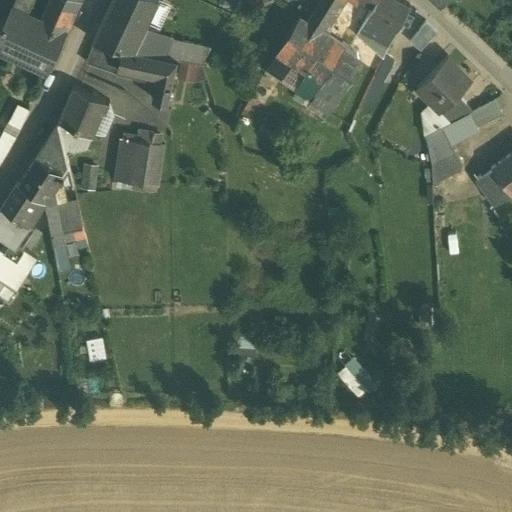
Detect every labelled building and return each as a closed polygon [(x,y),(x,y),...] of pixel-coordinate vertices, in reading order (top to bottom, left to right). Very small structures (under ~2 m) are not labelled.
[(13,0),(13,3),(28,10),(32,0),(13,0)] [(79,0),(59,0),(58,4),(74,11),(79,0)] [(111,0),(94,40),(95,41),(122,46),(134,49),(152,12),(157,0),(111,0)] [(330,0),(319,0),(308,18),(317,25),(331,15),(338,5),(330,0)] [(410,6),(399,0),(376,0),(376,1),(368,14),(397,30),(398,28),(410,6)] [(13,3),(12,3),(11,5),(0,26),(0,47),(48,69),(67,28),(51,20),(28,10),(13,3)] [(74,11),(58,4),(51,20),(67,28),(74,11)] [(439,30),(410,6),(398,28),(420,49),(439,30)] [(178,24),(152,12),(134,49),(163,55),(171,39),(178,24)] [(301,14),(279,49),(307,68),(329,32),(317,25),(308,18),(301,14)] [(397,30),(368,14),(360,29),(389,45),(397,30)] [(329,32),(307,68),(324,80),(346,44),(329,32)] [(186,42),(171,39),(163,55),(178,58),(186,42)] [(122,46),(95,41),(86,62),(117,72),(118,66),(122,46)] [(210,47),(186,42),(178,58),(178,59),(200,64),(210,47)] [(303,93),(293,109),(317,125),(327,110),(329,113),(359,65),(356,51),(346,44),(324,80),(312,100),(303,93)] [(134,49),(122,46),(118,66),(147,72),(159,75),(154,98),(169,101),(178,59),(134,49)] [(279,49),(266,69),(280,78),(303,93),(312,100),(324,80),(307,68),(279,49)] [(448,55),(417,86),(441,110),(457,94),(472,79),(448,55)] [(147,72),(118,66),(117,72),(146,78),(147,72)] [(266,69),(249,97),(262,106),(280,78),(266,69)] [(109,101),(74,85),(59,118),(92,133),(103,110),(105,111),(109,101)] [(457,94),(441,110),(452,121),(470,112),(473,110),(457,94)] [(473,110),(470,112),(476,124),(500,112),(494,100),(473,110)] [(17,103),(4,129),(15,135),(28,109),(17,103)] [(452,121),(430,132),(432,179),(461,164),(450,143),(478,129),(476,124),(470,112),(452,121)] [(59,118),(19,181),(45,198),(51,189),(60,175),(71,173),(66,151),(59,118)] [(92,133),(59,118),(66,151),(87,148),(92,133)] [(4,129),(0,136),(0,161),(6,151),(15,135),(4,129)] [(167,133),(140,129),(138,139),(163,142),(163,143),(165,143),(167,133)] [(121,137),(113,177),(157,183),(163,143),(163,142),(138,139),(121,137)] [(511,150),(476,178),(477,180),(478,179),(495,203),(494,203),(495,204),(511,192),(511,150)] [(81,188),(96,190),(100,165),(85,163),(81,188)] [(45,198),(19,181),(3,205),(30,223),(45,198)] [(51,189),(45,198),(54,240),(64,238),(67,238),(65,229),(58,203),(55,193),(51,189)] [(77,198),(58,203),(65,229),(83,224),(77,198)] [(30,223),(3,205),(0,208),(0,232),(7,237),(16,243),(30,223)] [(16,243),(7,237),(0,247),(0,280),(16,290),(38,256),(16,243)] [(64,238),(54,240),(59,268),(69,266),(64,238)] [(0,280),(0,295),(8,301),(16,290),(0,280)] [(255,332),(237,332),(237,354),(256,354),(255,332)] [(356,354),(337,370),(361,398),(379,382),(356,354)]
